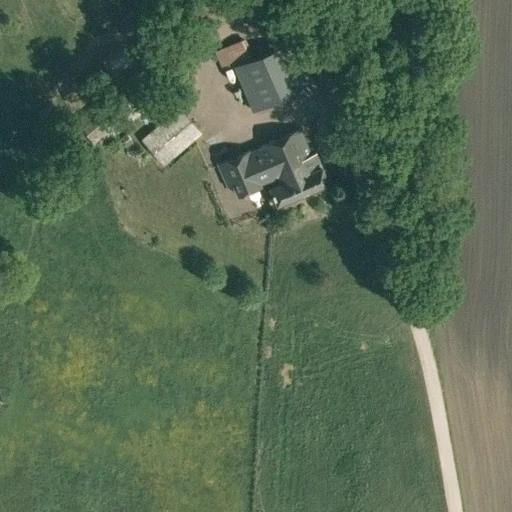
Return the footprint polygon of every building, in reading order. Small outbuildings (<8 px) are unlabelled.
[(152,42),(175,64),(230,7),(223,0),(193,0),(199,5),(193,11),(187,6),(152,42)] [(232,65),(252,111),(315,84),(297,37),(253,56),(246,37),(207,54),(215,73),(232,65)] [(75,121),(99,148),(165,91),(142,64),(113,88),(75,121)] [(141,138),(163,165),(202,132),(179,106),(141,138)] [(273,185),(270,186),(277,203),(328,181),(316,151),(310,154),(299,127),(260,144),(263,151),(254,155),(251,148),(218,162),(228,185),(233,182),(238,194),(260,184),(259,182),(270,177),(273,185)] [(132,140),(126,133),(119,139),(126,146),(132,140)] [(362,153),(367,167),(381,162),(376,148),(362,153)]
